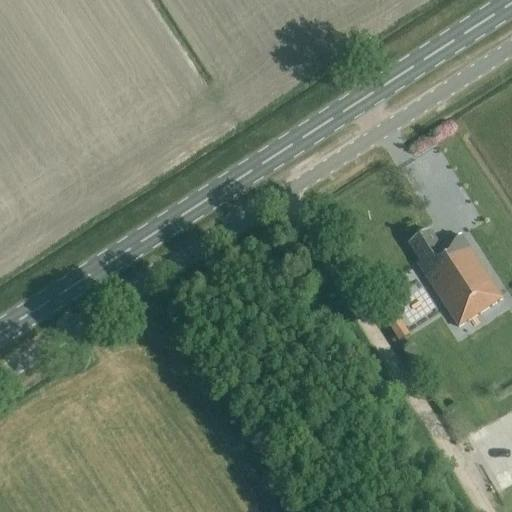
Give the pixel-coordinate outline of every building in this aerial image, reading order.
[(430,231),(408,245),(419,263),(416,265),(458,330),(503,300),(461,236),(441,249),(430,231)] [(393,296),(402,290),(404,289),(398,280),(388,287),(393,296)] [(410,336),(388,303),(377,310),(399,343),(410,336)] [(504,363),(511,360),(511,346),(500,350),(504,363)] [(495,398),(489,389),(461,407),(467,416),(495,398)]
